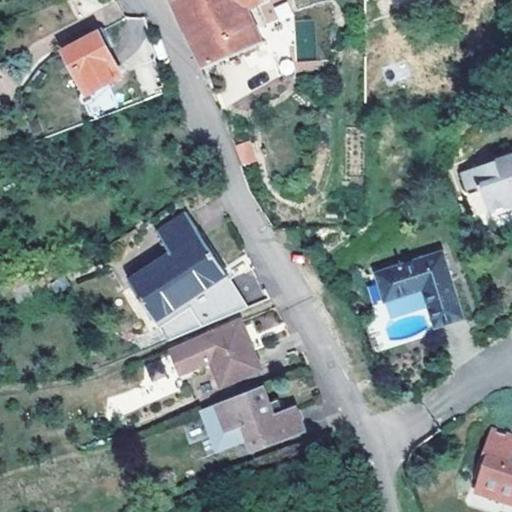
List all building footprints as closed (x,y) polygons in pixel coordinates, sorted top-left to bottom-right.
[(170,0),(202,68),(260,45),(244,11),(258,0),(170,0)] [(312,21),(298,22),(300,43),(313,42),(312,21)] [(65,51),(86,91),(113,77),(121,73),(100,32),(65,51)] [(86,91),(89,97),(116,84),(113,77),(86,91)] [(123,98),(116,84),(89,97),(90,100),(96,112),(123,98)] [(250,140),(235,145),(242,166),(256,161),(250,140)] [(511,152),(458,170),(464,187),(474,185),(475,187),(478,186),(486,209),(505,203),(506,205),(511,207),(511,152)] [(171,255),(130,282),(156,322),(227,276),(185,213),(156,233),(171,255)] [(439,248),(372,269),(381,298),(420,285),(431,323),(460,314),(439,248)] [(233,325),(194,340),(162,352),(170,371),(202,359),(212,386),(251,371),(233,325)] [(284,412),(271,417),(263,420),(259,407),(252,389),(207,407),(193,412),(208,453),(239,442),(242,452),(293,433),(284,412)] [(266,404),(259,407),(263,420),(271,417),(266,404)] [(477,462),(472,479),(475,486),(495,493),(497,499),(510,503),(511,499),(511,451),(508,446),(501,443),(504,434),(485,427),(474,461),(477,462)] [(232,478),(220,482),(225,497),(237,492),(232,478)] [(468,489),(497,499),(495,493),(475,486),(472,479),(468,489)]
